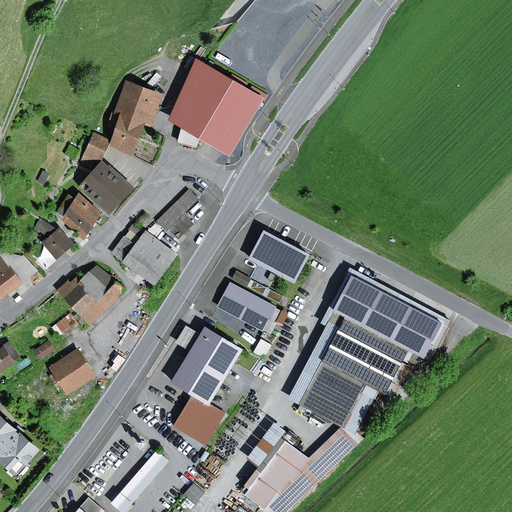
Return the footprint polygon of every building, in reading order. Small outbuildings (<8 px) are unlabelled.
[(63,0),(0,17),(0,32),(83,10),(90,35),(127,25),(134,51),(165,43),(181,49),(212,41),(214,39),(215,37),(218,41),(230,27),(278,67),(333,0),(63,0)] [(262,100),(200,63),(174,121),(183,126),(200,136),(231,154),(262,100)] [(118,127),(138,135),(147,113),(154,116),(156,110),(149,107),(154,93),(132,85),(126,101),(122,114),(118,127)] [(111,133),(115,134),(118,127),(122,114),(115,112),(108,127),(112,129),(111,133)] [(200,136),(183,126),(180,133),(178,142),(195,147),(200,136)] [(131,153),(138,135),(118,127),(115,134),(111,144),(131,153)] [(110,141),(94,134),(90,142),(83,138),(79,147),(86,151),(80,162),(91,167),(95,159),(100,161),(110,141)] [(108,165),(85,191),(113,216),(136,190),(108,165)] [(188,190),(159,219),(179,239),(196,222),(187,213),(199,201),(188,190)] [(103,217),(78,197),(60,219),(84,239),(103,217)] [(62,229),(40,222),(35,230),(50,237),(45,244),(59,261),(77,247),(62,229)] [(309,257),(264,233),(249,260),(294,284),(309,257)] [(178,256),(148,234),(137,248),(124,239),(111,257),(154,288),(178,256)] [(0,308),(41,277),(26,258),(0,255),(0,308)] [(121,293),(96,269),(82,284),(75,277),(58,295),(91,325),(121,293)] [(454,322),(352,270),(324,323),(329,325),(290,402),(357,436),(378,394),(391,394),(396,384),(403,388),(416,367),(433,360),(454,322)] [(235,279),(249,283),(252,275),(237,271),(235,279)] [(284,311),(231,285),(219,309),(272,336),(284,311)] [(54,326),(61,336),(80,322),(73,313),(54,326)] [(191,352),(201,334),(186,325),(175,342),(191,352)] [(201,334),(191,352),(172,382),(192,394),(210,405),(243,350),(205,328),(201,334)] [(266,356),(274,344),(264,338),(256,350),(266,356)] [(49,341),(35,350),(41,360),(55,351),(49,341)] [(4,349),(0,351),(0,374),(15,366),(4,349)] [(80,350),(50,368),(66,395),(97,377),(80,350)] [(210,405),(192,394),(175,428),(208,447),(225,414),(210,405)] [(40,452),(0,415),(0,461),(17,477),(40,452)] [(298,442),(275,426),(250,459),(263,470),(246,496),(263,511),(281,511),(290,504),(357,442),(340,431),(311,460),(294,446),(298,442)] [(157,451),(124,489),(136,499),(169,462),(157,451)] [(195,482),(185,493),(197,503),(207,492),(195,482)]
